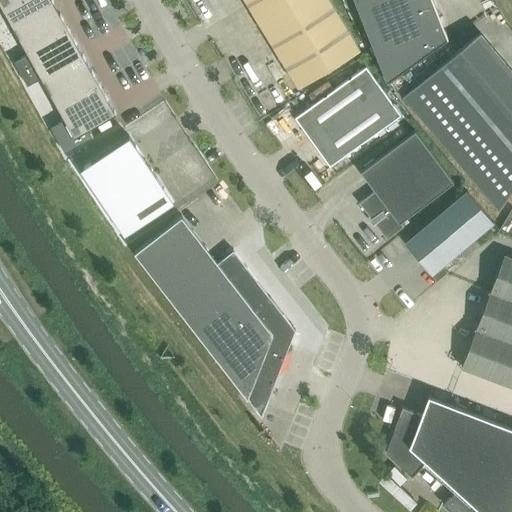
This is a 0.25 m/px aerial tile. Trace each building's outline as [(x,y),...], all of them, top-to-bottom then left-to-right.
[(0,0),(0,3),(11,24),(53,0),(0,0)] [(11,24),(27,52),(69,28),(53,0),(11,24)] [(330,0),(245,0),(298,86),(360,49),(330,0)] [(432,0),(354,0),(373,47),(387,82),(448,39),(441,21),(432,0)] [(41,78),(42,79),(85,56),(69,28),(27,52),(28,53),(14,61),(27,85),(41,78)] [(403,97),(499,210),(511,190),(511,69),(480,32),(403,97)] [(42,79),(58,107),(100,84),(85,56),(42,79)] [(366,66),(296,117),(303,128),(321,154),(329,165),(400,115),(366,66)] [(116,113),(100,84),(58,107),(64,119),(50,127),(65,153),(93,137),(88,129),(116,113)] [(414,130),(360,171),(375,190),(359,202),(387,239),(403,226),(400,221),(453,181),(414,130)] [(124,235),(174,202),(130,135),(80,169),(124,235)] [(466,191),(405,243),(431,274),(492,222),(466,191)] [(218,262),(182,215),(137,255),(259,407),(267,403),(296,329),(234,250),(218,262)] [(511,385),(511,257),(504,254),(462,366),(511,385)] [(396,424),(386,452),(413,476),(413,475),(426,461),(457,490),(444,504),(444,503),(443,504),(451,511),(511,511),(511,427),(428,395),(421,414),(404,407),(403,407),(396,424)]
